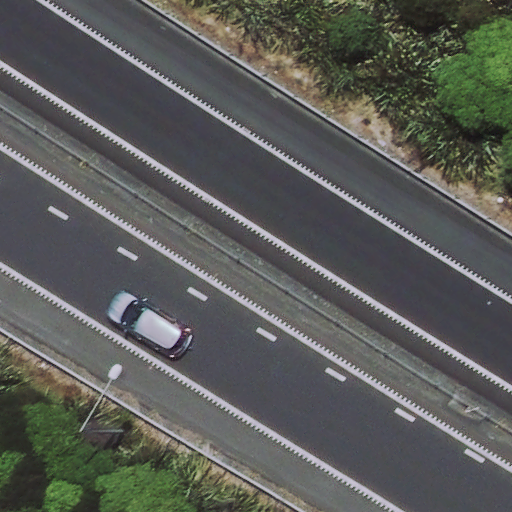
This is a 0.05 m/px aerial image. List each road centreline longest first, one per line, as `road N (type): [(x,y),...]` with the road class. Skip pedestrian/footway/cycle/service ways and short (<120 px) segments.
road 1 (motorway): [(3,0),(200,140),(511,333)]
road 2 (motorway): [(507,511),(0,206)]
